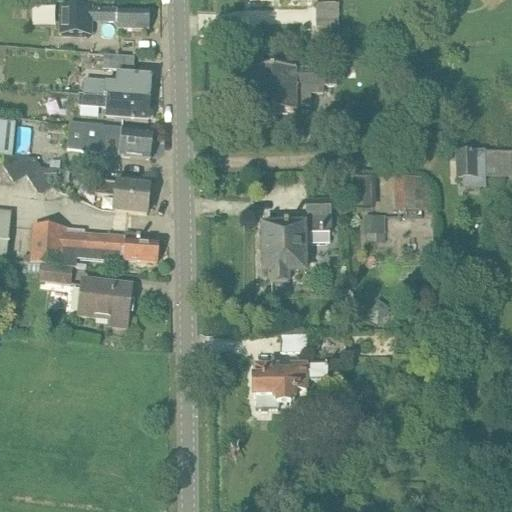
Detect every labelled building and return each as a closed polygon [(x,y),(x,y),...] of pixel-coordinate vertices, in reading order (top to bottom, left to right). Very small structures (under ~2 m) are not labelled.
[(318,26),(318,57),(338,57),(338,26),(338,4),(319,3),(318,26)] [(62,7),(61,36),(90,37),(91,22),(116,22),(116,32),(149,32),(150,12),(97,11),(97,8),(91,8),(62,7)] [(103,70),(133,73),(134,59),(104,56),(103,70)] [(313,92),(313,93),(324,93),(324,86),(332,86),(332,71),(268,71),(248,72),(249,94),(313,92)] [(118,77),(117,86),(85,84),(84,95),(116,97),(150,100),(152,79),(118,77)] [(313,106),(313,93),(313,92),(249,94),(249,116),(269,115),(298,114),(298,106),(313,106)] [(116,97),(84,95),(80,95),(79,109),(115,112),(114,121),(148,124),(150,100),(116,97)] [(118,157),(130,159),(150,162),(153,134),(134,131),(122,129),(122,130),(72,125),(69,149),(118,155),(118,157)] [(15,130),(0,128),(0,153),(13,155),(15,130)] [(511,181),(511,153),(457,155),(458,183),(463,183),(464,193),(488,192),(488,182),(511,181)] [(3,157),(2,168),(13,185),(26,177),(37,195),(42,196),(53,189),(35,160),(3,157)] [(369,175),(349,176),(350,206),(369,206),(369,175)] [(422,176),(403,176),(403,210),(422,210),(422,176)] [(96,194),(115,196),(114,213),(146,217),(149,188),(130,186),(98,182),(96,194)] [(279,228),(263,229),(265,274),(269,274),(270,285),(290,284),(289,272),(296,272),(305,272),(304,246),(329,246),(329,234),(331,234),(331,218),(330,203),(306,203),(307,218),(303,218),(299,219),(279,219),(279,228)] [(0,260),(5,262),(10,214),(0,213),(0,260)] [(375,217),(365,217),(365,233),(375,233),(375,217)] [(59,267),(59,268),(76,269),(76,261),(123,264),(123,262),(156,265),(158,243),(140,241),(140,240),(137,240),(137,236),(123,235),(123,240),(85,237),(63,236),(63,230),(33,228),(30,265),(59,267)] [(73,270),(59,268),(42,266),(40,280),(71,284),(73,270)] [(79,316),(107,321),(127,324),(131,288),(112,285),(84,281),(79,316)] [(308,357),(307,340),(281,341),(282,358),(308,357)] [(327,368),(277,368),(257,368),(257,380),(253,380),(253,401),(257,401),(257,413),(277,413),(277,407),(291,407),(294,403),(294,394),(305,394),(306,383),(327,383),(327,368)]
